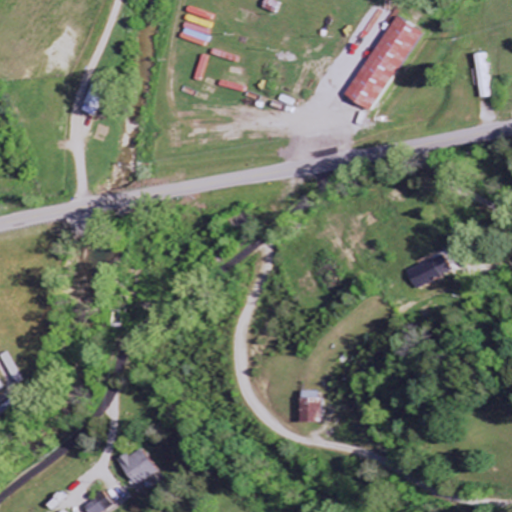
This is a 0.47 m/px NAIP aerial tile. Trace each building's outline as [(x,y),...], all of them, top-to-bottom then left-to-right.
[(354,99),(381,115),(428,33),(402,17),(354,99)] [(106,111),(114,87),(99,82),(91,105),(106,111)] [(415,271),(422,289),(450,279),(443,260),(415,271)] [(138,486),(161,474),(150,449),(126,460),(138,486)] [(87,506),(90,511),(108,511),(116,508),(109,495),(87,506)]
